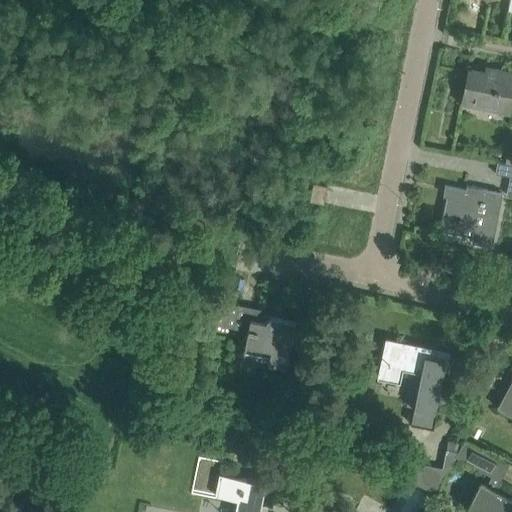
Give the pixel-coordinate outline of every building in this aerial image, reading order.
[(468,68),(461,102),(510,113),(511,104),(511,72),(495,69),(494,74),(468,68)] [(497,161),(495,173),(509,176),(506,194),(511,195),(511,164),(505,163),(497,161)] [(309,200),(323,203),(327,185),(325,185),(313,182),(309,200)] [(502,193),(466,186),(465,190),(444,186),(444,187),(448,187),(440,230),(473,236),(471,242),(491,246),(502,193)] [(217,299),(212,323),(247,331),(243,352),(269,357),(268,364),(285,367),(295,321),(272,317),(271,317),(270,317),(269,317),(268,317),(267,318),(267,319),(266,319),(266,320),(265,321),(258,320),(261,308),(217,299)] [(445,370),(448,352),(386,340),(379,376),(398,380),(401,367),(413,370),(421,371),(414,404),(410,424),(432,428),(435,412),(433,411),(442,370),(445,370)] [(511,382),(500,406),(511,412),(511,382)] [(491,475),(500,480),(510,462),(465,438),(455,455),(491,475)] [(399,458),(396,471),(435,492),(457,451),(445,448),(442,467),(399,458)] [(332,454),(314,450),(310,468),(328,472),(332,454)] [(219,473),(214,494),(239,499),(236,511),(255,511),(258,503),(272,506),(277,481),(263,478),(262,482),(219,473)] [(481,481),(468,505),(473,508),(481,511),(511,511),(511,498),(495,489),(500,480),(491,475),(486,484),(481,481)]
